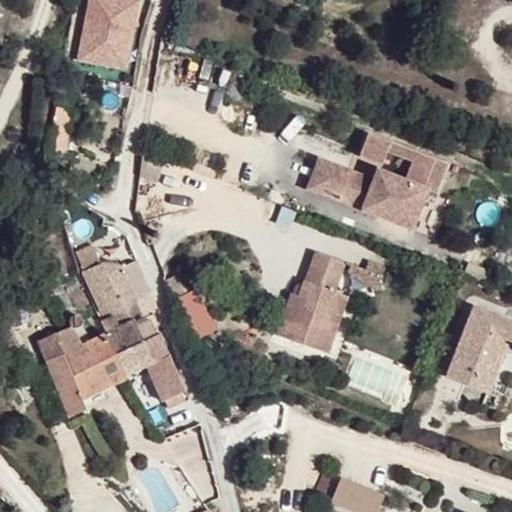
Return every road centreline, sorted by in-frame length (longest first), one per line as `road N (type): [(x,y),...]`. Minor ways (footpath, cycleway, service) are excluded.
road 1 (residential): [(161,0),(140,206),(207,377),(234,511)]
road 2 (unknown): [(222,451),(271,424),(306,423),(408,468)]
